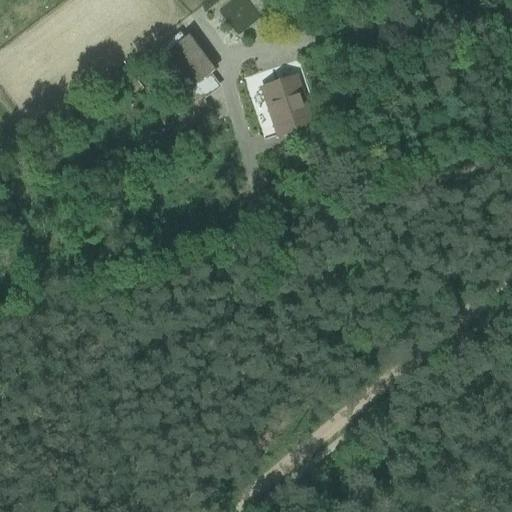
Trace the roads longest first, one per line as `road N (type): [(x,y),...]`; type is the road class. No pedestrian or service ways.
road 1 (track): [(511,156),(0,324)]
road 2 (track): [(231,511),(511,279)]
road 3 (unknown): [(511,11),(411,12),(295,28)]
